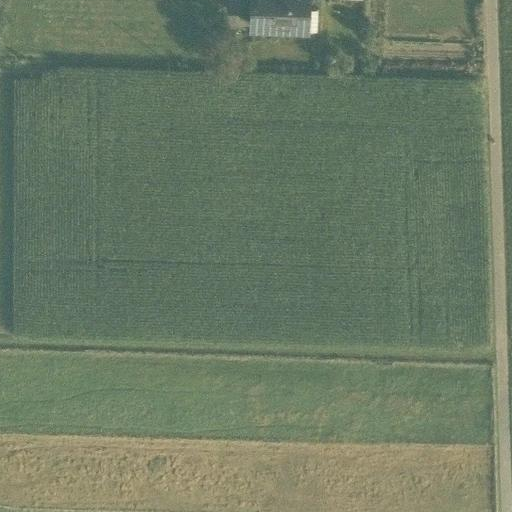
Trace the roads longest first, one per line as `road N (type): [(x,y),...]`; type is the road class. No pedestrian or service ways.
road 1 (unclassified): [(490,0),(506,511)]
road 2 (track): [(0,340),(501,355)]
